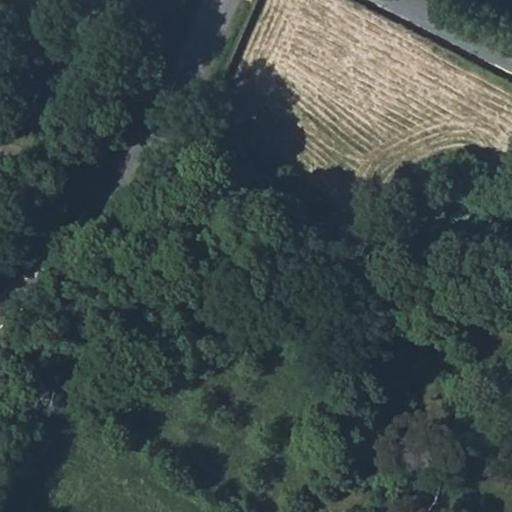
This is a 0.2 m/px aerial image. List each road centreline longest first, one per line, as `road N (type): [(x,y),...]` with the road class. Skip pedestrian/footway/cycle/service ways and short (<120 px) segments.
road 1 (residential): [(221,0),(193,64),(110,203),(0,310)]
road 2 (residential): [(511,59),(398,0)]
